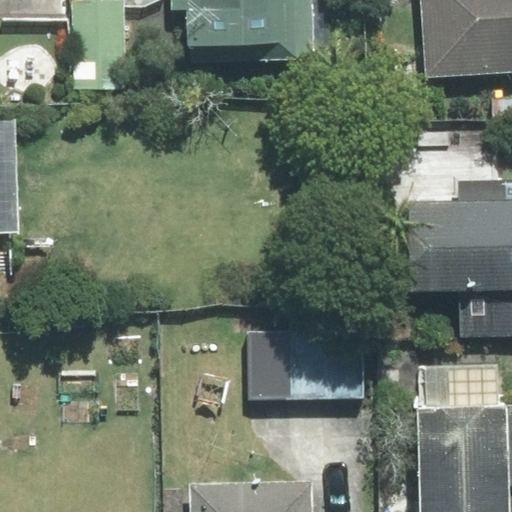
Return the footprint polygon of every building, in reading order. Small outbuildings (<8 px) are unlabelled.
[(316,0),(173,0),(173,5),(196,6),(195,60),(315,62),(316,0)] [(511,0),(425,0),(430,78),(511,73),(511,0)] [(412,196),(410,279),(511,280),(511,180),(467,180),(467,197),(412,196)] [(369,320),(246,323),(249,400),(371,396),(369,320)] [(511,511),(511,402),(502,402),(502,360),(430,360),(429,405),(428,511),(511,511)] [(324,511),(324,476),(196,478),(197,511),(324,511)]
